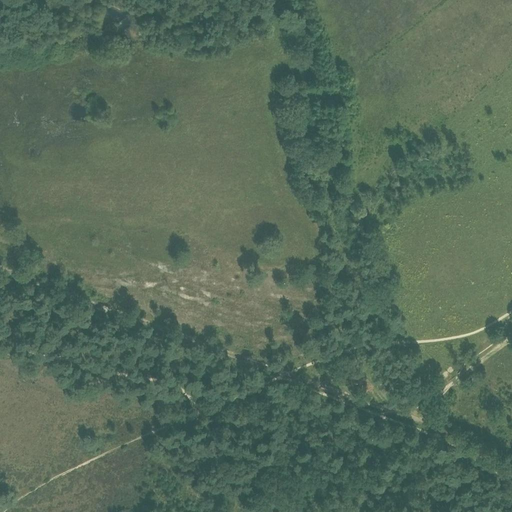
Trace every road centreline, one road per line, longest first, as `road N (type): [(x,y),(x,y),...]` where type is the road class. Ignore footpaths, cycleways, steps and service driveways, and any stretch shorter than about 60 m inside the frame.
road 1 (track): [(0,265),(312,383)]
road 2 (unknown): [(240,511),(262,438),(312,383)]
road 3 (track): [(511,338),(415,418)]
